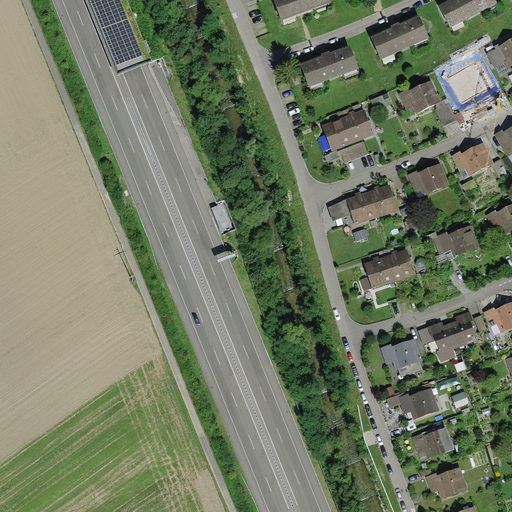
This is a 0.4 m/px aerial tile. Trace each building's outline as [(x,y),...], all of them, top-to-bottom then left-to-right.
[(326,0),(278,0),(274,2),(283,25),(330,7),(326,0)] [(491,0),(457,0),(440,9),(452,31),(496,9),(491,0)] [(418,20),(372,41),(382,63),(428,42),(418,20)] [(511,41),(492,51),(498,62),(503,60),(507,69),(511,67),(511,41)] [(349,49),(300,68),(310,92),(358,73),(349,49)] [(474,62),(447,75),(452,86),(458,84),(462,93),(484,83),(474,62)] [(429,86),(401,98),(406,110),(412,107),(416,117),(438,107),(429,86)] [(364,114),(344,122),(353,145),(373,137),(364,114)] [(344,122),(323,130),(333,153),(353,145),(344,122)] [(511,155),(511,129),(497,137),(507,158),(511,155)] [(490,168),(480,146),(453,159),(460,173),(467,169),(470,177),(490,168)] [(447,190),(438,168),(411,179),(416,193),(423,190),(427,198),(447,190)] [(389,189),(368,196),(376,219),(397,212),(389,189)] [(368,196),(348,203),(356,226),(376,219),(368,196)] [(511,233),(511,207),(489,218),(495,232),(503,229),(506,237),(511,233)] [(474,251),(466,229),(438,240),(444,254),(451,251),(454,259),(474,251)] [(406,253),(386,260),(393,283),(414,277),(406,253)] [(386,260),(365,267),(373,290),(393,283),(386,260)] [(511,305),(486,316),(491,327),(500,323),(505,333),(511,330),(511,305)] [(456,323),(450,326),(458,348),(475,342),(469,325),(472,324),(468,314),(455,319),(456,323)] [(458,348),(450,326),(444,328),(442,324),(428,330),(432,342),(435,341),(440,355),(458,348)] [(411,343),(383,352),(387,363),(397,360),(400,371),(417,365),(411,343)] [(426,393),(399,403),(403,414),(413,410),(416,421),(433,415),(426,393)] [(468,403),(464,393),(452,398),(455,408),(468,403)] [(442,432),(414,441),(418,452),(428,449),(432,460),(449,454),(442,432)] [(457,471),(429,481),(433,492),(443,488),(447,499),(464,493),(457,471)]
